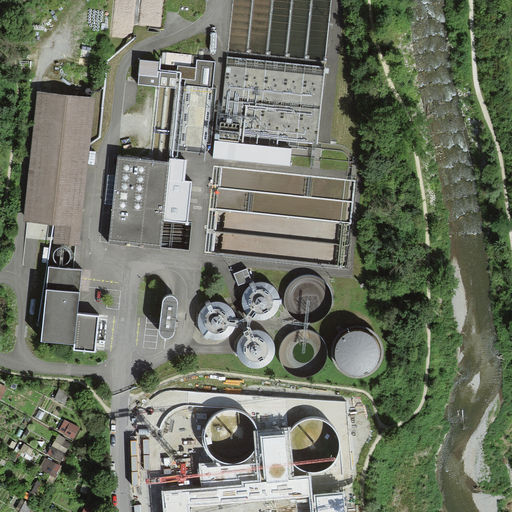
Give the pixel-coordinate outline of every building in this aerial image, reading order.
[(162,62),(140,60),(138,85),(176,88),(177,79),(185,79),(185,86),(213,88),(215,61),(197,60),(197,56),(163,53),(162,62)] [(326,67),(227,56),(218,140),(239,142),(240,135),(317,144),(326,67)] [(95,97),(38,92),(24,222),(55,226),(53,243),(80,246),(90,144),(95,97)] [(291,149),(215,141),(213,158),(289,166),(291,149)] [(168,161),(117,156),(108,244),(135,247),(190,252),(193,222),(189,221),(194,180),(185,179),(188,158),(173,157),(168,156),(168,161)] [(82,270),(49,267),(41,342),(75,345),(78,314),(82,270)] [(252,280),(247,269),(234,274),(238,285),(252,280)] [(167,292),(161,297),(157,328),(163,337),(164,337),(167,337),(174,331),(177,298),(174,293),(168,292),(167,292)] [(99,316),(78,314),(75,345),(74,350),(95,352),(99,316)] [(347,329),(334,367),(372,379),(384,341),(347,329)] [(235,410),(227,410),(221,412),(216,415),(211,420),(207,425),(205,431),(204,438),(205,444),(207,450),(211,455),(216,459),(222,462),(228,464),(235,464),(242,462),(248,458),(253,453),(257,447),(258,440),(258,433),(256,426),(253,420),(248,415),(241,412),(235,410)] [(67,419),(61,430),(76,438),(82,427),(67,419)] [(317,420),(310,420),(304,421),(298,424),(293,429),(290,434),(288,440),(287,447),(288,453),(290,459),(294,464),(299,469),(304,472),(311,473),(318,473),(325,471),(331,468),(336,463),(339,456),(341,450),(341,443),(339,436),(335,430),(330,425),(324,421),(317,420)] [(66,457),(72,440),(58,435),(53,453),(66,457)] [(290,479),(286,436),(260,437),(261,464),(202,468),(203,487),(161,490),(162,511),(346,511),(345,495),(311,496),(309,478),(290,479)]
